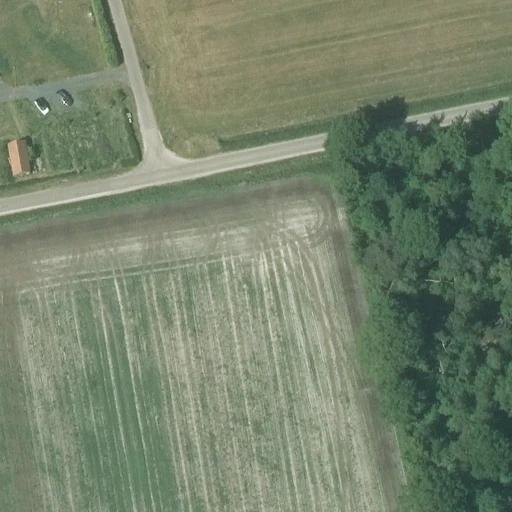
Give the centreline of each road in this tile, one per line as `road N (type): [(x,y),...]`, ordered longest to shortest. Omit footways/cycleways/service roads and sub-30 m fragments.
road 1 (unclassified): [(511,109),(160,176)]
road 2 (unclassified): [(160,176),(112,0)]
road 3 (unclassified): [(160,176),(0,208)]
